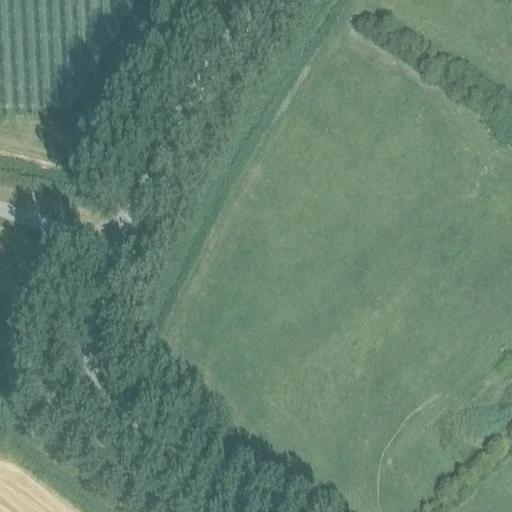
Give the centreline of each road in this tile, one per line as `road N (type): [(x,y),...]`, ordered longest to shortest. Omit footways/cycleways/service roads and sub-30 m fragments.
road 1 (unclassified): [(195,511),(106,419),(90,379),(89,340),(111,247)]
road 2 (unclassified): [(111,247),(250,0)]
